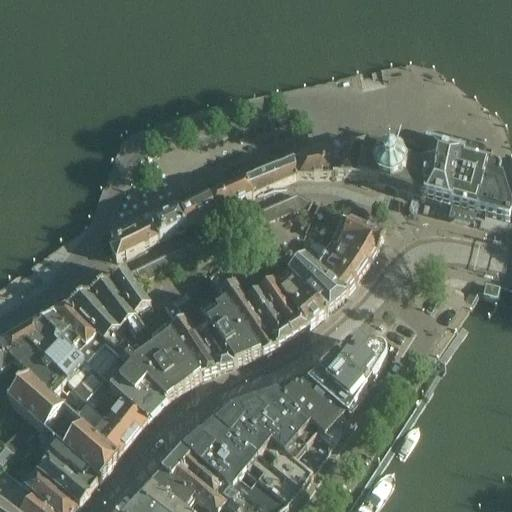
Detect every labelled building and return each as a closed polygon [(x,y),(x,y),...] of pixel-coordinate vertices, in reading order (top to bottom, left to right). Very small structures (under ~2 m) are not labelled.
[(489,175),(489,174),(481,171),(484,158),(484,157),(484,156),(484,155),(483,154),(483,153),(482,152),(481,152),(437,140),(435,140),(434,141),(433,142),(432,143),(432,144),(428,157),(428,158),(421,155),(420,156),(416,172),(422,174),(424,195),(427,198),(425,205),(476,218),(476,217),(505,224),(505,225),(508,226),(511,217),(501,187),(496,186),(498,185),(499,180),(497,176),(491,174),(490,175),(489,175)] [(382,192),(383,193),(388,194),(395,197),(397,198),(398,197),(421,205),(420,206),(423,207),(423,206),(425,206),(425,205),(427,198),(424,195),(422,174),(416,172),(420,156),(413,153),(413,152),(412,152),(412,151),(407,150),(407,151),(406,150),(405,152),(406,152),(406,154),(409,155),(405,168),(403,167),(397,166),(392,164),(389,163),(395,146),(394,146),(394,145),(390,144),(389,144),(388,144),(387,145),(369,146),(358,184),(377,190),(377,191),(379,191),(378,192),(381,193),(382,192)] [(358,185),(358,184),(369,146),(370,145),(351,150),(337,154),(328,157),(331,166),(338,168),(334,183),(334,184),(358,185)] [(328,157),(318,161),(296,168),(296,167),(293,169),(299,182),(315,184),(334,183),(338,168),(331,166),(328,157)] [(252,203),(286,188),(299,182),(293,169),(287,171),(284,162),(253,175),(256,184),(245,189),(252,203)] [(245,189),(210,204),(216,219),(252,203),(245,189)] [(279,208),(284,220),(301,212),(307,216),(311,208),(297,200),(279,208)] [(188,232),(216,219),(210,204),(181,217),(188,232)] [(175,205),(146,219),(152,231),(159,247),(188,232),(181,217),(175,205)] [(284,220),(279,208),(240,226),(245,238),(284,220)] [(320,230),(328,214),(319,210),(306,237),(321,244),(326,233),(320,230)] [(146,219),(111,235),(117,247),(113,249),(112,255),(118,267),(127,263),(159,247),(152,231),(146,219)] [(349,225),(349,226),(337,253),(371,269),(377,258),(385,242),(349,225)] [(191,248),(197,260),(198,264),(209,258),(202,243),(191,248)] [(191,248),(183,252),(189,264),(197,260),(191,248)] [(371,269),(337,253),(332,250),(314,274),(347,301),(357,289),(370,269),(371,269)] [(183,252),(175,256),(181,268),(189,264),(183,252)] [(142,287),(173,272),(181,268),(175,256),(127,280),(139,296),(145,293),(142,287)] [(326,319),(347,301),(314,274),(305,264),(289,279),(326,319)] [(246,307),(234,288),(222,274),(209,284),(215,290),(228,309),(262,360),(277,354),(246,307)] [(288,281),(276,292),(307,335),(326,319),(289,279),(288,280),(288,281)] [(134,323),(136,322),(152,312),(139,296),(127,280),(111,288),(134,323)] [(271,289),(260,297),(291,345),(307,335),(276,292),(274,289),(273,287),(272,288),(271,289)] [(151,347),(134,323),(111,288),(90,300),(120,337),(126,332),(137,345),(131,349),(137,357),(151,347)] [(499,292),(497,292),(485,289),(482,300),(496,304),(499,292)] [(260,297),(246,307),(277,354),(291,345),(260,297)] [(124,368),(137,357),(131,349),(125,354),(113,343),(120,337),(90,300),(88,301),(68,313),(99,343),(111,355),(117,360),(124,368)] [(183,322),(219,376),(234,373),(190,309),(191,309),(192,308),(186,300),(173,308),(183,322)] [(249,366),(262,360),(228,309),(217,315),(211,306),(209,307),(249,366)] [(234,373),(249,366),(209,307),(196,315),(191,309),(190,309),(234,373)] [(166,316),(170,322),(176,330),(169,336),(172,340),(203,383),(219,376),(183,322),(173,308),(171,309),(172,312),(166,316)] [(68,313),(53,321),(86,354),(99,343),(68,313)] [(53,321),(41,327),(106,391),(119,403),(123,407),(148,429),(155,422),(86,354),(53,321)] [(41,327),(39,328),(20,340),(22,342),(68,389),(81,402),(87,407),(91,402),(94,405),(106,391),(41,327)] [(20,340),(0,351),(0,355),(13,368),(32,387),(52,406),(68,389),(22,342),(20,340)] [(166,410),(203,383),(172,340),(141,365),(137,359),(125,369),(131,376),(166,410)] [(125,369),(124,368),(117,360),(111,355),(99,343),(86,354),(155,422),(166,410),(131,376),(125,369)] [(359,347),(332,370),(308,391),(349,426),(350,425),(349,425),(385,370),(387,365),(387,360),(384,356),(379,354),(374,354),(374,355),(371,357),(359,347)] [(0,355),(0,377),(13,368),(0,355)] [(10,409),(31,428),(46,442),(100,490),(111,475),(118,466),(93,443),(52,406),(32,387),(10,409)] [(106,391),(94,405),(99,408),(110,396),(119,403),(106,391)] [(333,452),(349,427),(348,426),(349,426),(308,391),(307,391),(297,394),(279,400),(333,452)] [(279,400),(254,409),(306,455),(319,440),(332,452),(333,452),(279,400)] [(93,443),(118,466),(121,462),(148,429),(123,407),(111,422),(93,443)] [(254,409),(231,418),(293,469),(294,468),(306,455),(254,409)] [(231,418),(215,432),(301,502),(313,483),(294,468),(293,469),(231,418)] [(215,432),(200,445),(282,511),(291,511),(301,502),(215,432)] [(34,456),(27,449),(18,440),(5,453),(16,463),(22,469),(31,459),(34,456)] [(46,442),(34,456),(88,503),(89,503),(88,502),(98,489),(99,490),(100,490),(46,442)] [(185,458),(183,459),(184,460),(224,492),(237,503),(249,511),(282,511),(200,445),(184,458),(185,458)] [(0,475),(4,479),(4,478),(16,463),(5,453),(0,449),(0,475)] [(73,511),(81,511),(88,503),(34,456),(31,459),(45,471),(36,481),(73,511)] [(194,505),(203,511),(226,511),(227,511),(216,503),(224,492),(184,460),(183,459),(165,480),(194,505)] [(0,510),(2,511),(43,511),(23,495),(8,483),(4,479),(0,475),(0,510)] [(177,511),(188,511),(194,505),(165,480),(151,493),(177,511)] [(43,511),(73,511),(36,481),(23,495),(43,511)] [(177,511),(151,493),(141,503),(152,511),(177,511)] [(152,511),(141,503),(133,511),(152,511)] [(249,511),(237,503),(230,511),(227,511),(226,511),(249,511)]
